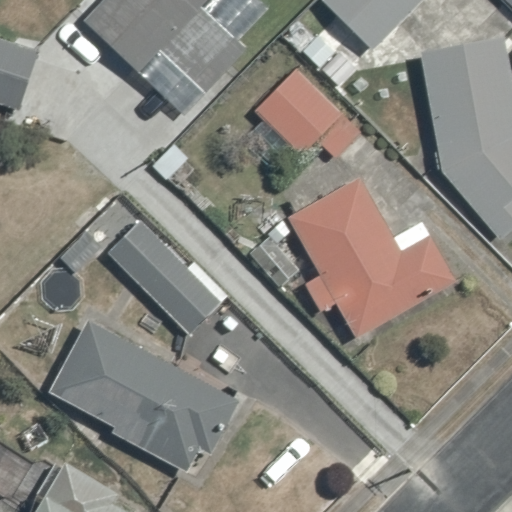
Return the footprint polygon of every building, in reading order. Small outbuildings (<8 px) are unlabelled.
[(106,0),(81,26),(132,75),(160,46),(212,97),(253,56),(236,39),(269,5),(263,0),(106,0)] [(331,0),(324,8),(368,51),(418,0),(331,0)] [(328,27),(302,51),(337,88),(363,64),(328,27)] [(42,56),(0,40),(0,102),(21,110),(42,56)] [(425,53),(437,159),(506,241),(511,234),(511,128),(503,44),(425,53)] [(362,129),(292,63),(251,108),(300,154),(316,138),(336,157),(362,129)] [(355,334),(454,277),(421,221),(396,236),(362,177),(287,220),(321,278),(306,286),(319,309),(335,300),(355,334)] [(189,334),(227,296),(195,263),(189,268),(141,220),(108,253),(189,334)] [(239,400),(80,323),(46,393),(117,427),(113,436),(185,471),(198,445),(204,448),(216,424),(225,429),(239,400)] [(46,440),(8,415),(0,427),(0,501),(4,505),(46,440)] [(135,511),(60,465),(30,511),(135,511)]
